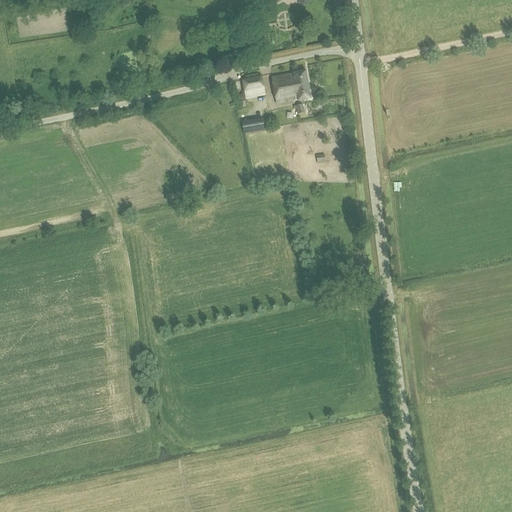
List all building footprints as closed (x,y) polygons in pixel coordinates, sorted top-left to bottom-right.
[(154,24),(153,13),(144,15),(146,25),(154,24)] [(298,101),(310,99),(306,71),(293,73),(272,77),(276,105),(298,101)] [(261,76),(241,80),(246,99),(265,95),(261,76)] [(304,113),(303,105),(296,106),(297,115),(304,113)] [(261,122),(241,125),(242,131),(262,128),(261,122)]
